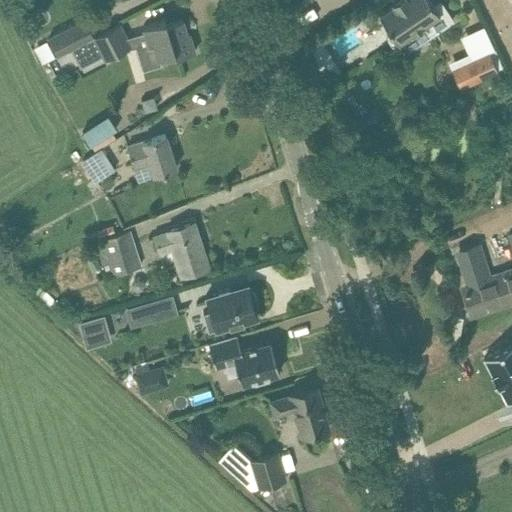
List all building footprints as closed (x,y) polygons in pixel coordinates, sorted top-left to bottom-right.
[(394,3),(379,13),(391,31),(386,34),(397,50),(402,47),(405,45),(408,50),(454,19),(440,0),(437,0),(433,3),(431,0),(392,0),(394,3)] [(85,17),(48,36),(58,55),(71,47),(94,35),(85,17)] [(149,42),(135,46),(143,69),(160,64),(158,57),(174,52),(175,57),(195,51),(189,31),(187,32),(183,18),(167,23),(165,18),(143,25),(145,31),(149,42)] [(98,32),(94,35),(71,47),(81,65),(104,53),(106,58),(131,44),(119,21),(98,32)] [(309,45),(320,73),(337,64),(321,38),(309,45)] [(37,45),(42,61),(53,58),(47,42),(37,45)] [(450,66),(460,88),(498,70),(488,48),(486,49),(485,48),(474,53),(475,54),(450,66)] [(120,92),(130,121),(146,116),(136,87),(120,92)] [(142,99),(146,110),(157,106),(153,95),(142,99)] [(108,114),(82,131),(91,144),(117,127),(108,114)] [(511,131),(501,139),(511,157),(511,156),(511,131)] [(143,140),(127,145),(134,165),(135,165),(139,176),(153,172),(154,174),(157,173),(176,167),(165,133),(146,139),(143,140)] [(115,168),(102,146),(83,158),(84,160),(96,180),(115,168)] [(84,160),(75,165),(87,185),(96,180),(84,160)] [(193,220),(174,226),(167,229),(168,231),(154,235),(159,251),(173,247),(181,274),(208,266),(193,220)] [(112,223),(90,231),(93,238),(115,231),(112,223)] [(113,273),(142,263),(130,230),(101,239),(103,245),(98,247),(108,273),(112,272),(113,273)] [(511,267),(487,275),(477,244),(459,250),(471,288),(464,290),(470,310),(485,305),(487,309),(511,300),(511,267)] [(255,308),(257,307),(258,303),(257,300),(256,296),(255,293),(252,290),(250,291),(248,282),(205,295),(210,310),(203,312),(208,330),(257,316),(255,308)] [(128,305),(134,326),(181,314),(176,293),(128,305)] [(130,325),(129,309),(109,311),(111,327),(130,325)] [(102,318),(82,323),(88,344),(108,338),(102,318)] [(208,342),(216,368),(236,363),(241,382),(254,378),(255,383),(269,379),(268,374),(280,371),(271,340),(242,349),(237,333),(208,342)] [(511,344),(484,358),(492,375),(491,375),(496,387),(498,387),(506,404),(511,401),(511,344)] [(148,361),(135,365),(137,371),(135,372),(138,379),(152,376),(148,361)] [(317,385),(297,391),(269,399),(273,417),(295,410),(302,435),(329,427),(317,385)] [(277,449),(251,457),(234,442),(219,459),(252,488),(257,487),(257,486),(285,477),(277,449)]
